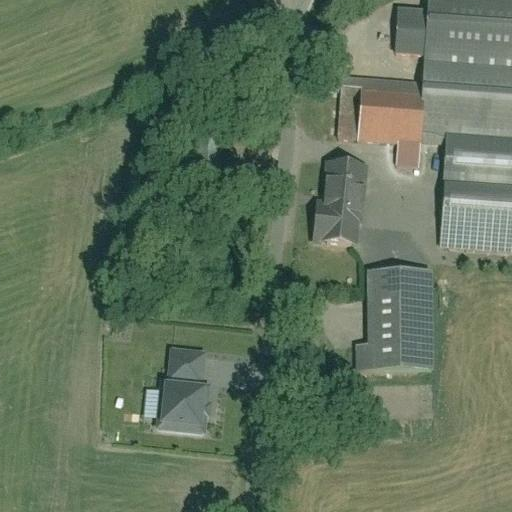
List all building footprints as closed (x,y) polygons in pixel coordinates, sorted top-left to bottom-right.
[(511,8),(436,4),(435,23),(398,21),(396,59),(432,61),(430,91),(365,88),(362,145),(399,147),(398,167),(421,169),(423,142),(511,147),(511,8)] [(216,146),(184,146),(185,182),(216,181),(216,146)] [(311,254),(358,256),(363,171),(325,169),(322,213),(313,213),(311,254)] [(511,193),(451,190),(447,255),(511,258),(511,193)] [(440,280),(368,281),(369,380),(442,379),(440,280)] [(200,438),(204,395),(159,390),(155,434),(200,438)]
